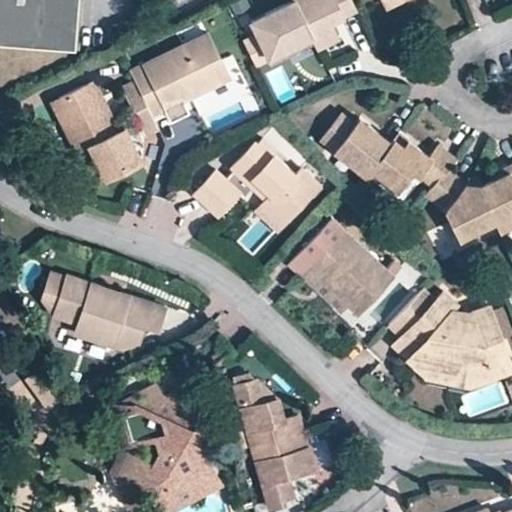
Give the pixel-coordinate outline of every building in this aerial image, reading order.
[(0,0),(0,37),(75,43),(78,0),(0,0)] [(284,0),(249,19),(256,32),(268,56),(270,61),(287,53),(284,46),(311,33),(313,39),(316,44),(336,34),(330,21),(356,8),(352,0),(284,0)] [(133,77),(150,112),(167,103),(165,97),(179,90),(176,85),(183,82),(186,86),(226,67),(207,28),(128,67),(133,77)] [(255,62),(268,56),(256,32),(243,38),(255,62)] [(287,53),(313,39),(311,33),(284,46),(287,53)] [(229,73),(226,67),(186,86),(183,82),(176,85),(179,90),(165,97),(167,103),(229,73)] [(156,124),(150,112),(133,77),(119,85),(142,131),(156,124)] [(91,78),(58,95),(68,115),(61,118),(76,146),(87,141),(102,170),(136,153),(121,124),(115,126),(91,78)] [(51,98),(61,118),(68,115),(58,95),(51,98)] [(404,142),(395,135),(392,138),(369,120),(365,126),(356,119),(343,108),(322,133),(367,170),(372,164),(396,184),(412,165),(434,183),(447,167),(456,155),(439,142),(430,153),(409,136),(404,142)] [(361,113),(356,119),(365,126),(369,120),(361,113)] [(400,129),(395,135),(404,142),(409,136),(400,129)] [(273,195),(268,200),(290,220),(319,188),(302,173),(297,179),(274,158),(277,155),(263,142),(260,146),(257,144),(235,168),(237,171),(229,180),(219,171),(197,195),(221,217),(255,179),(273,195)] [(141,161),(136,153),(102,170),(106,178),(141,161)] [(511,158),(491,171),(492,174),(511,163),(511,158)] [(447,167),(434,183),(426,191),(446,207),(460,233),(495,214),(500,223),(511,216),(511,163),(492,174),(479,181),(465,183),(447,167)] [(284,227),(290,220),(268,200),(262,206),(284,227)] [(333,281),(334,290),(357,312),(392,273),(344,229),(325,249),(311,236),(288,262),(302,275),(309,268),(322,279),(326,275),(333,281)] [(67,270),(66,273),(51,268),(42,295),(53,311),(78,319),(75,329),(122,344),(138,337),(143,321),(158,326),(165,304),(119,288),(118,293),(102,288),(104,283),(103,283),(67,270)] [(322,279),(334,290),(333,281),(326,275),(322,279)] [(443,289),(409,326),(431,346),(432,347),(432,348),(429,361),(452,367),(455,360),(463,363),(464,364),(465,367),(469,382),(511,366),(511,361),(491,303),(461,314),(454,307),(458,303),(443,289)] [(428,375),(469,382),(465,367),(464,364),(463,363),(455,360),(452,367),(429,361),(432,348),(432,347),(431,346),(409,326),(401,335),(413,348),(407,354),(428,375)] [(41,362),(22,373),(40,405),(60,394),(41,362)] [(233,377),(235,384),(258,377),(255,371),(233,377)] [(258,377),(235,384),(268,509),(283,505),(281,497),(292,494),(287,473),(312,466),(297,410),(284,414),(278,393),(263,397),(258,377)] [(204,469),(195,435),(197,434),(208,431),(196,389),(178,395),(177,389),(134,401),(136,406),(118,411),(122,428),(109,432),(114,447),(162,433),(166,448),(161,449),(154,464),(129,453),(120,472),(126,483),(130,490),(135,499),(137,479),(147,474),(158,471),(176,476),(204,469)] [(114,447),(109,432),(104,433),(108,448),(114,447)] [(197,434),(195,435),(204,469),(176,476),(158,471),(147,474),(137,479),(135,499),(134,505),(142,511),(175,511),(219,484),(197,434)] [(120,472),(129,453),(122,450),(116,465),(120,472)] [(116,479),(120,472),(116,465),(110,477),(116,479)] [(120,472),(116,479),(134,505),(135,499),(130,490),(126,483),(120,472)] [(108,511),(103,500),(76,511),(108,511)]
